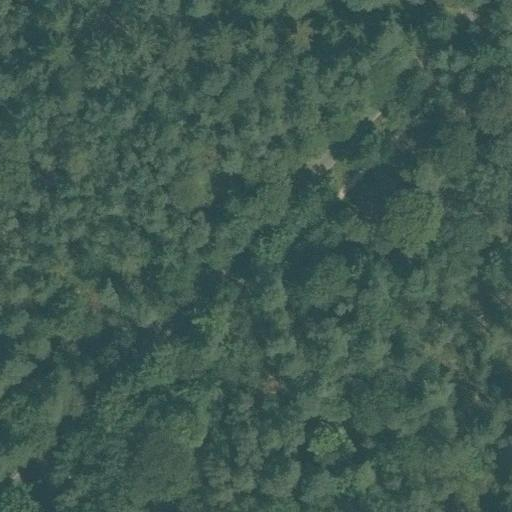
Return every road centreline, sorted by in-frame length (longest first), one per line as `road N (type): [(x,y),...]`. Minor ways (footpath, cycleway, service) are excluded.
road 1 (unclassified): [(0,503),(391,89),(492,0)]
road 2 (track): [(479,10),(0,37)]
